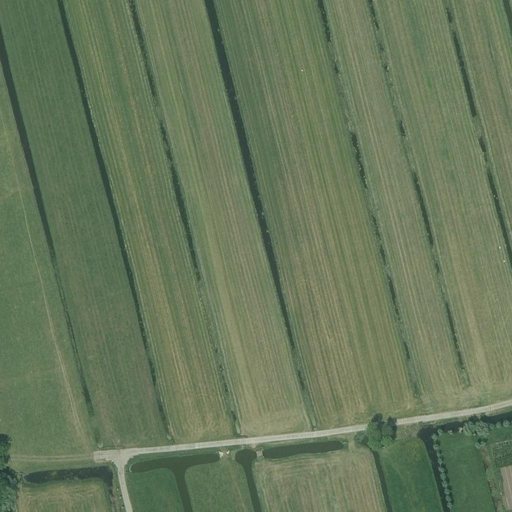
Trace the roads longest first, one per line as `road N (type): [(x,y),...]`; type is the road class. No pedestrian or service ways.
road 1 (track): [(511,403),(321,436),(134,452),(122,457),(129,511)]
road 2 (track): [(0,457),(122,457)]
